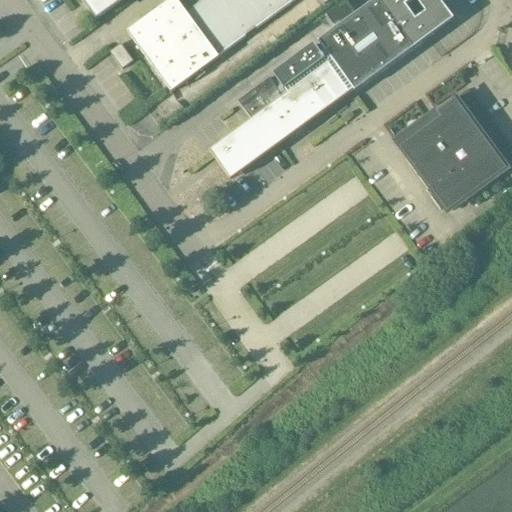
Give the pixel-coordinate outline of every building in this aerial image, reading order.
[(80,0),(96,22),(125,0),(80,0)] [(218,58),(296,0),(204,0),(186,14),(175,0),(173,0),(159,11),(158,10),(157,9),(155,10),(146,16),(145,18),(146,19),(146,20),(127,34),(172,93),(219,58),(218,58)] [(210,153),(231,182),(290,139),(291,140),(455,21),(439,0),(378,0),(357,16),(346,1),(326,16),(337,31),(238,102),(253,122),(210,153)] [(133,63),(121,45),(110,54),(122,71),(133,63)] [(456,99),(437,113),(397,143),(448,213),(507,170),(456,99)]
